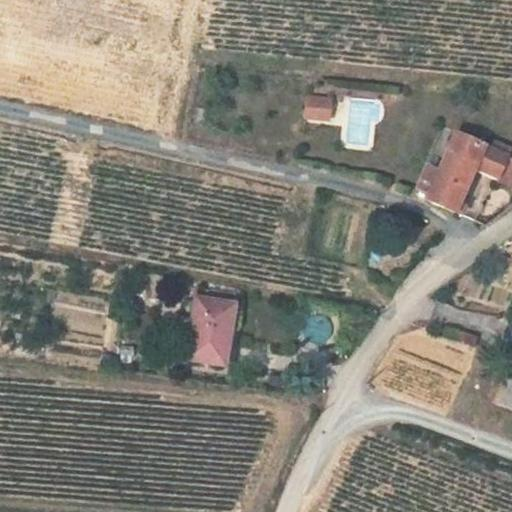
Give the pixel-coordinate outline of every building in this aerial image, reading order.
[(309,107),(307,126),(327,129),(330,110),(309,107)] [(511,160),(445,133),(427,176),(418,196),(416,202),(445,215),(465,170),(511,190),(511,160)] [(418,196),(427,176),(414,171),(406,192),(418,196)] [(203,312),(193,371),(231,376),(240,317),(203,312)] [(511,393),(510,393),(502,420),(511,423),(511,393)]
